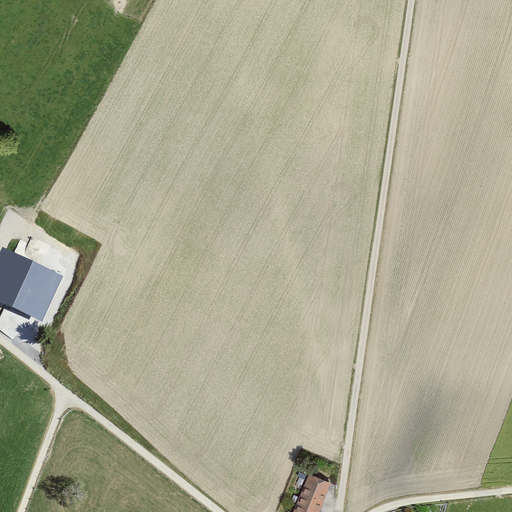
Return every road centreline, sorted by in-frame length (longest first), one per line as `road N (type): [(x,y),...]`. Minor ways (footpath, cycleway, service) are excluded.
road 1 (track): [(339,511),(411,0)]
road 2 (unclassified): [(66,391),(219,511)]
road 3 (track): [(376,511),(511,490)]
road 4 (unclassified): [(66,391),(21,511)]
